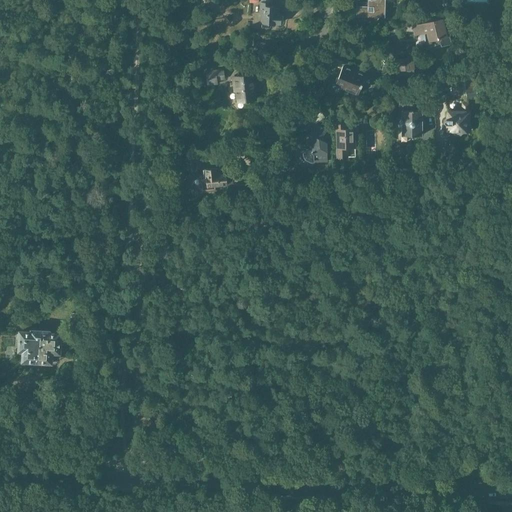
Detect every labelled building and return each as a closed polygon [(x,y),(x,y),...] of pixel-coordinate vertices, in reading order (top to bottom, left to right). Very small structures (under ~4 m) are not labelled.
[(384,0),(356,0),(356,18),(384,19),(384,0)] [(260,24),(262,24),(261,28),(271,28),(271,23),(280,24),(281,14),(278,14),(278,7),(271,7),(271,3),(260,2),(259,16),(261,16),(260,24)] [(443,18),(411,25),(411,27),(413,35),(414,36),(426,33),(429,42),(430,46),(441,44),(441,46),(452,43),(449,34),(447,34),(443,18)] [(254,37),(240,38),(240,51),(254,51),(254,50),(254,42),(254,37)] [(395,59),(396,71),(415,69),(414,61),(409,61),(408,57),(395,59)] [(394,61),(388,59),(382,74),(387,76),(394,61)] [(335,85),(358,95),(366,76),(343,67),(335,85)] [(208,72),(206,72),(207,81),(217,80),(224,79),(223,70),(208,72)] [(236,92),(237,102),(255,99),(254,87),(253,88),(251,75),(232,78),(234,92),(236,92)] [(478,90),(476,90),(476,88),(465,90),(467,98),(477,96),(477,95),(479,95),(478,90)] [(401,127),(402,127),(402,136),(412,136),(412,137),(416,137),(416,136),(421,136),(421,111),(416,111),(416,109),(412,109),(412,111),(408,111),(408,106),(413,106),(413,97),(400,97),(400,106),(403,106),(403,111),(402,111),(402,120),(401,119),(399,121),(399,125),(401,127)] [(450,111),(448,113),(447,114),(447,118),(446,118),(443,121),(446,124),(449,124),(449,132),(453,132),(455,134),(460,134),(463,132),(467,132),(467,131),(469,131),(470,114),(468,114),(468,104),(462,103),(462,112),(456,111),(453,114),(450,111)] [(346,128),(345,117),(337,117),(337,156),(355,156),(355,148),(356,148),(355,128),(346,128)] [(321,140),(326,130),(315,125),(304,148),(305,148),(304,150),(304,155),(306,159),(311,161),(313,161),(313,162),(327,162),(327,143),(321,140)] [(185,160),(186,171),(201,169),(200,164),(211,162),(210,157),(198,158),(185,160)] [(366,168),(373,169),(374,162),(367,161),(366,168)] [(222,168),(219,168),(203,170),(204,175),(200,175),(201,191),(217,190),(216,185),(227,184),(225,170),(223,171),(222,168)] [(71,313),(70,328),(81,329),(82,314),(71,313)] [(23,361),(39,362),(40,329),(30,329),(30,331),(18,330),(17,350),(15,350),(15,360),(23,360),(23,361)] [(40,329),(39,362),(51,363),(51,361),(58,362),(58,355),(61,355),(62,332),(51,332),(51,330),(40,329)]
